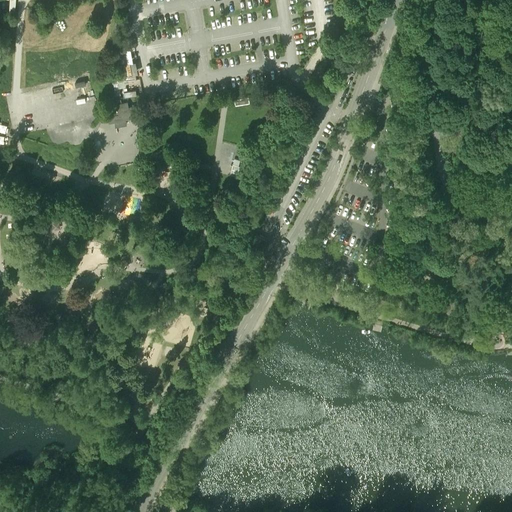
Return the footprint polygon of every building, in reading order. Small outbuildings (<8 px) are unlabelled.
[(120,49),(128,47),(127,36),(114,37),(115,41),(118,41),(120,49)] [(120,60),(132,58),(131,47),(118,49),(120,60)] [(118,80),(136,78),(136,73),(112,77),(115,93),(120,93),(118,80)] [(116,102),(112,103),(113,108),(117,107),(118,111),(108,113),(109,119),(114,117),(115,122),(127,120),(125,115),(130,113),(127,99),(116,101),(116,102)] [(230,171),(230,174),(242,177),(245,165),(233,162),(232,165),(230,171)] [(269,237),(256,230),(254,233),(267,240),(269,237)] [(77,400),(81,389),(37,375),(33,386),(77,400)] [(118,401),(115,412),(128,416),(131,405),(118,401)]
